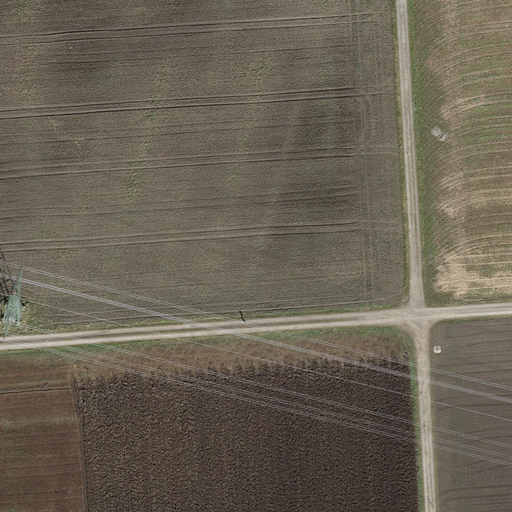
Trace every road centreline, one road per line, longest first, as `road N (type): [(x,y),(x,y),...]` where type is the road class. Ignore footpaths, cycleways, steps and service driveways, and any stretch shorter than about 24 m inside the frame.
road 1 (track): [(0,344),(511,309)]
road 2 (track): [(431,511),(403,0)]
